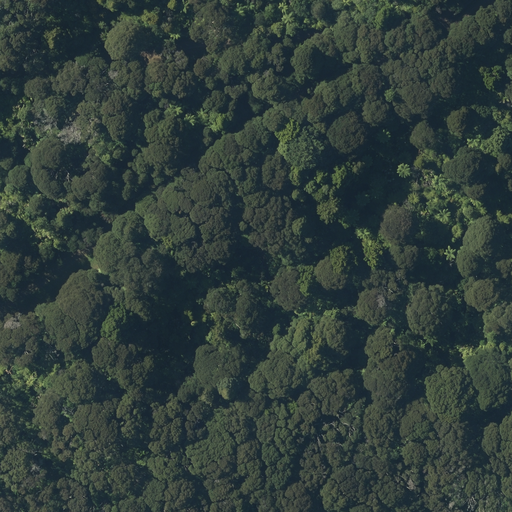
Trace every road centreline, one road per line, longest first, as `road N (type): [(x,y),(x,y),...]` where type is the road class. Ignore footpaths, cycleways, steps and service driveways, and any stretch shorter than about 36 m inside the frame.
road 1 (track): [(0,305),(288,77),(323,65)]
road 2 (track): [(0,89),(56,86),(202,53),(266,51),(323,65)]
road 3 (track): [(323,65),(456,29),(484,0)]
